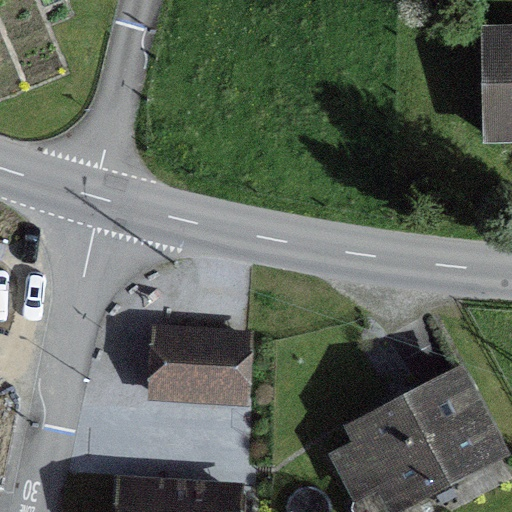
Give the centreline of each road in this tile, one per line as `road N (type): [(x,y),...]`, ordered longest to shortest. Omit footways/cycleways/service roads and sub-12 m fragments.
road 1 (tertiary): [(86,198),(359,258),(511,272)]
road 2 (residential): [(30,511),(86,198)]
road 3 (residential): [(86,198),(135,0)]
